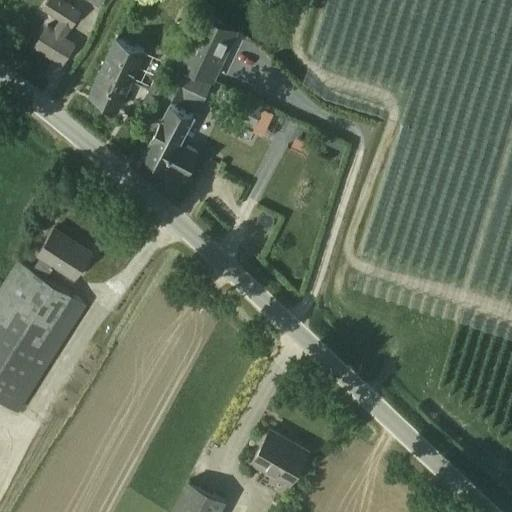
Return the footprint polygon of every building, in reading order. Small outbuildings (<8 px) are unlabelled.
[(81,12),(62,0),(48,0),(44,8),(62,19),(55,30),(48,25),(35,46),(63,64),(76,43),(65,36),(81,12)] [(121,0),(93,0),(113,13),(121,0)] [(214,78),(215,75),(232,34),(198,19),(179,63),(214,78)] [(119,109),(145,50),(116,37),(90,95),(119,109)] [(177,67),(164,92),(182,100),(183,99),(200,106),(206,95),(211,83),(195,75),(177,67)] [(255,125),(264,108),(244,98),(235,115),(245,120),(255,125)] [(167,166),(168,164),(187,173),(198,151),(180,141),(193,117),(171,106),(146,155),(167,166)] [(92,251),(55,228),(38,254),(41,256),(33,268),(19,259),(0,288),(0,398),(19,411),(88,303),(47,277),(55,265),(75,277),(92,251)] [(310,449),(271,428),(252,461),(291,483),(310,449)] [(220,511),(228,500),(189,479),(172,511),(220,511)]
